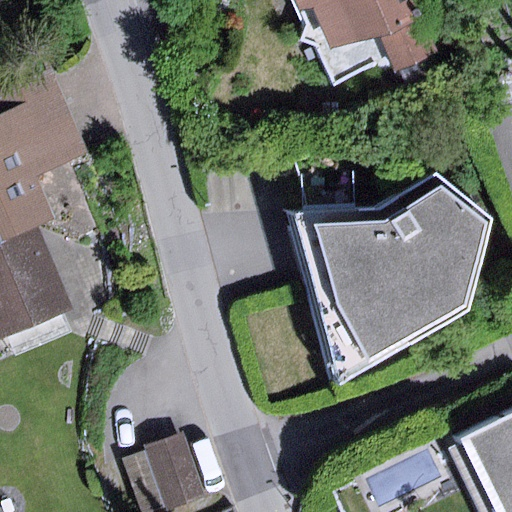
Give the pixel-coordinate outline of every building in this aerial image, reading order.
[(429,13),(422,0),(294,0),(300,12),(316,5),(337,53),(380,34),(429,13)] [(429,13),(380,34),(395,70),(444,49),(429,13)] [(0,216),(30,204),(45,197),(36,176),(88,154),(52,69),(0,91),(0,216)] [(294,214),(339,386),(470,311),(493,220),(434,173),(379,209),(294,214)] [(0,216),(0,341),(75,311),(30,204),(0,216)] [(511,511),(511,420),(465,443),(478,469),(498,511),(511,511)] [(184,434),(146,447),(148,452),(167,508),(205,495),(184,434)] [(156,511),(167,508),(148,452),(122,461),(139,511),(156,511)] [(498,511),(478,469),(391,511),(498,511)]
